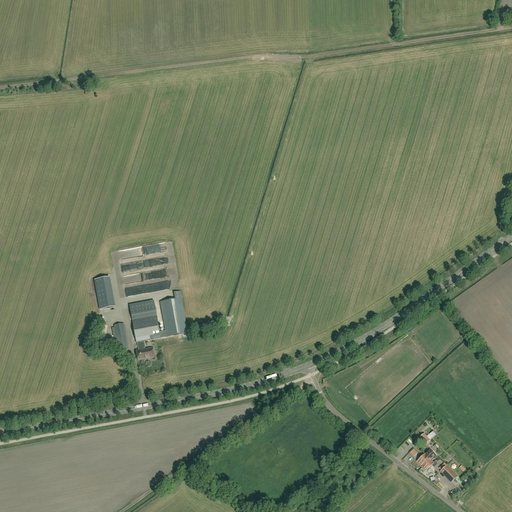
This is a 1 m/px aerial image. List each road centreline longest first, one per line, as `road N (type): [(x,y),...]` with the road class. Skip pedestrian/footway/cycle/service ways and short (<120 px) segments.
road 1 (track): [(511,31),(0,89)]
road 2 (secondary): [(0,434),(211,395),(308,365)]
road 3 (secondary): [(308,365),(389,323),(511,237)]
road 4 (track): [(313,377),(121,511)]
road 5 (unclassified): [(462,511),(334,412),(308,365)]
